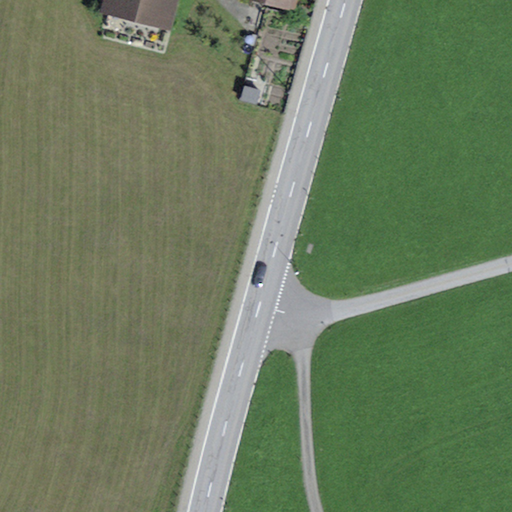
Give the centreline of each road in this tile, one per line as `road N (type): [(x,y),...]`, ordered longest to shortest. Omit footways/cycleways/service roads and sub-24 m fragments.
road 1 (secondary): [(342,0),(248,326)]
road 2 (unclassified): [(511,263),(248,326)]
road 3 (secondary): [(248,326),(203,511)]
